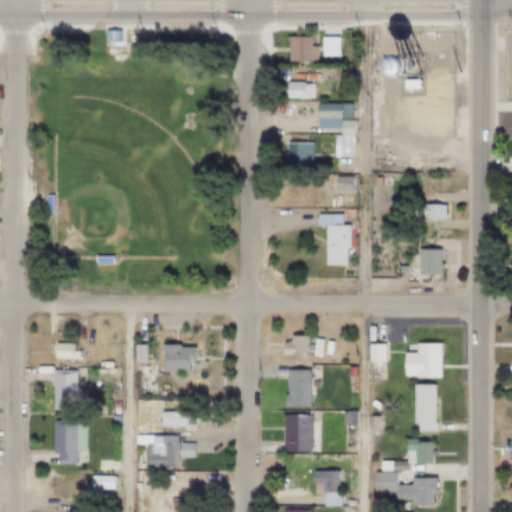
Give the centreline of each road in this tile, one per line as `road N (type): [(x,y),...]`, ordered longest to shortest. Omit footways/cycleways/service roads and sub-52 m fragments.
road 1 (residential): [(511,308),(0,304)]
road 2 (tertiary): [(480,511),(482,0)]
road 3 (residential): [(241,511),(242,0)]
road 4 (residential): [(10,511),(11,0)]
road 5 (tertiary): [(0,19),(482,21)]
